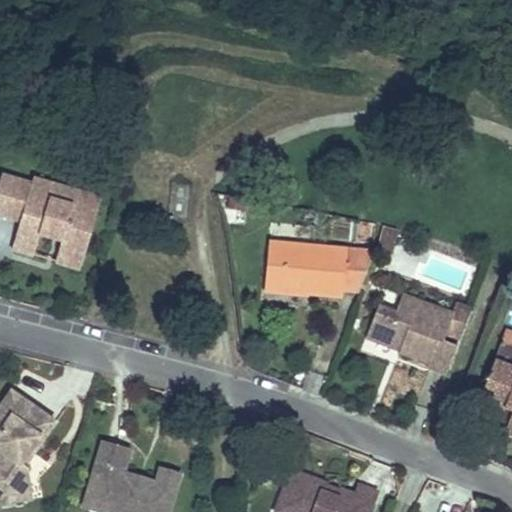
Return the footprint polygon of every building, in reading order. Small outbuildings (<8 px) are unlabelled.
[(73,209),(31,195),(34,186),(4,176),(0,187),(0,213),(22,220),(12,249),(33,256),(40,235),(50,239),(52,234),(63,238),(62,242),(59,248),(84,256),(99,211),(75,203),(73,209)] [(376,249),(391,251),(394,234),(380,231),(376,249)] [(63,238),(52,234),(50,239),(62,242),(63,238)] [(271,242),(267,282),(309,287),(308,293),(343,296),(344,289),(361,291),(375,252),(271,242)] [(53,266),(58,248),(40,243),(35,261),(53,266)] [(84,256),(59,248),(54,263),(78,272),(84,256)] [(309,287),(267,282),(266,292),(308,296),(308,293),(309,287)] [(379,306),(369,335),(403,347),(401,352),(431,363),(429,367),(447,374),(458,346),(444,341),(453,314),(403,296),(397,313),(379,306)] [(511,345),(503,342),(481,398),(511,410),(511,422),(507,435),(511,437),(511,345)] [(55,424),(10,394),(0,409),(0,432),(1,433),(0,434),(0,507),(24,503),(21,483),(28,481),(27,471),(13,462),(22,447),(34,455),(55,424)] [(170,511),(181,477),(176,475),(176,474),(165,471),(164,472),(160,470),(154,488),(146,486),(141,489),(132,487),(130,481),(122,479),(130,452),(103,443),(84,508),(98,511),(170,511)] [(292,471),(276,511),(370,511),(378,493),(360,486),(356,495),(352,494),(340,499),(322,492),(317,481),(292,471)] [(317,481),(322,492),(340,499),(352,494),(343,490),(337,478),(326,484),(317,481)] [(32,501),(28,481),(21,483),(24,503),(32,501)]
